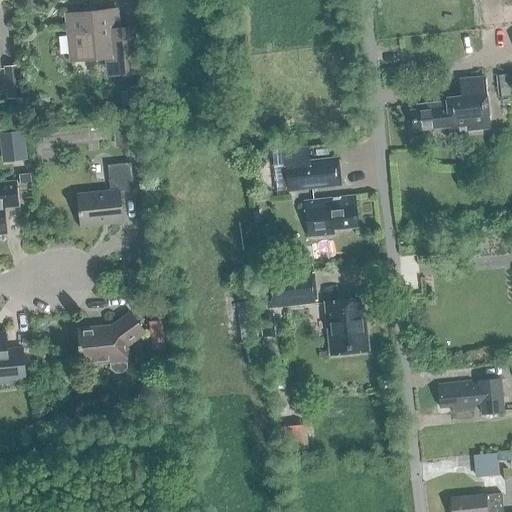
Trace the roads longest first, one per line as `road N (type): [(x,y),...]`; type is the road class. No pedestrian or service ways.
road 1 (residential): [(420,511),(363,0)]
road 2 (track): [(0,467),(155,457),(180,476),(184,511)]
